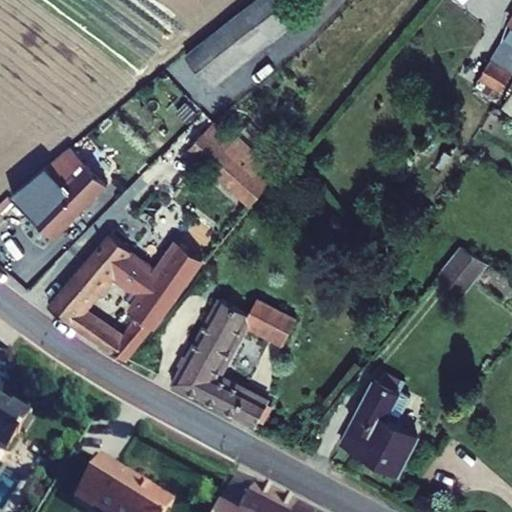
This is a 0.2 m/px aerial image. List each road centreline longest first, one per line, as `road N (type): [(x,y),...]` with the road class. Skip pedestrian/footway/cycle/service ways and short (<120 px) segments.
road 1 (tertiary): [(0,299),(127,386),(363,511)]
road 2 (unknown): [(2,301),(157,170)]
